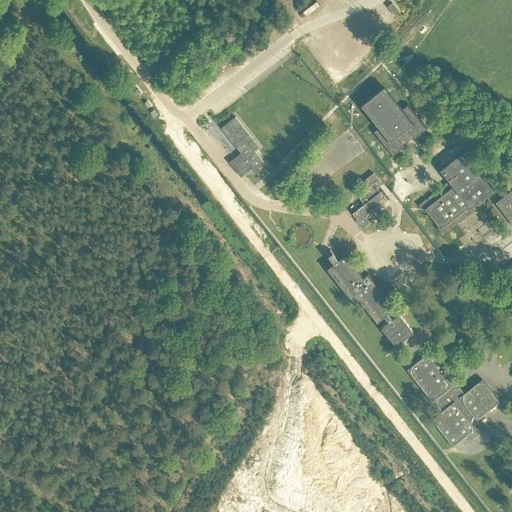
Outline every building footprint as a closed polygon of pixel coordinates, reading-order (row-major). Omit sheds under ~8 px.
[(403,145),(413,136),(414,137),(425,128),(407,104),(401,109),(383,86),(363,102),(361,104),(372,118),(379,126),(374,131),(392,154),(403,145)] [(239,176),(252,166),(260,177),(269,169),(254,150),(259,147),(235,117),(221,128),(240,152),(236,154),(228,161),(239,176)] [(427,210),(438,225),(436,227),(442,235),(450,229),(449,227),(450,226),(451,228),(458,222),(456,221),(457,220),(459,222),(465,216),(464,215),(465,214),(466,216),(474,210),(472,206),(493,189),(481,176),(462,151),(440,169),(449,180),(443,185),(444,187),(443,188),(442,186),(435,191),(436,193),(435,194),(434,192),(427,197),(428,199),(427,200),(426,198),(418,204),(424,212),(427,210)] [(388,199),(380,190),(376,186),(380,184),(372,172),(361,180),(367,187),(357,195),(363,203),(352,212),(356,218),(355,219),(359,225),(360,224),(363,227),(370,222),(366,215),(388,199)] [(511,189),(495,202),(511,223),(511,189)] [(367,273),(362,276),(345,254),(338,259),(330,249),(326,252),(334,263),(327,268),(354,302),(359,299),(376,321),(383,316),(388,322),(381,327),(395,345),(412,331),(399,314),(391,319),(387,313),(394,308),(367,273)] [(456,383),(457,382),(431,349),(406,369),(432,401),(433,400),(441,410),(431,418),(452,445),(475,428),(470,422),(476,418),(476,419),(499,401),(481,379),(464,392),(456,383)]
